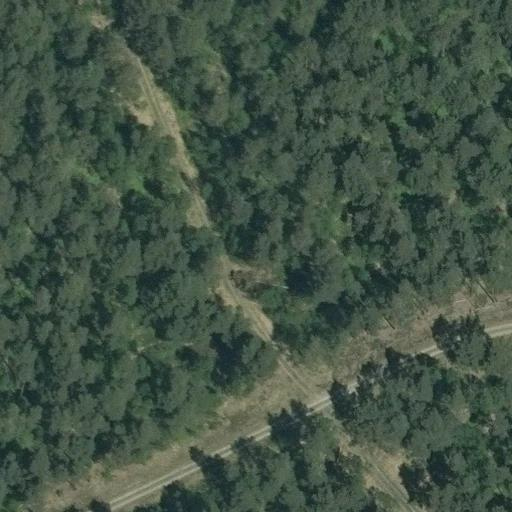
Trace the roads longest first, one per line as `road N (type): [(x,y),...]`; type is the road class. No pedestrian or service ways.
road 1 (track): [(106,0),(235,308),(324,402),(405,511)]
road 2 (track): [(96,511),(350,387),(425,355),(511,333)]
